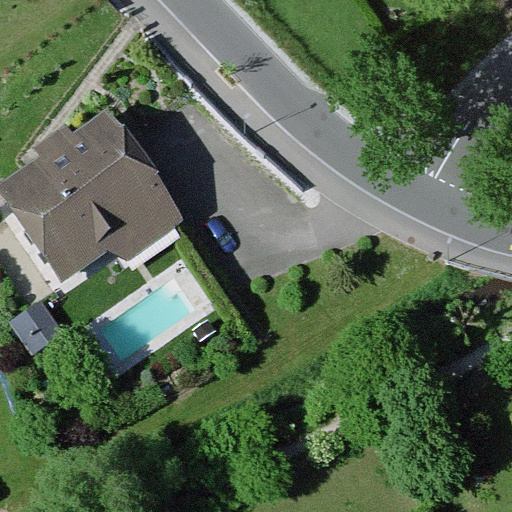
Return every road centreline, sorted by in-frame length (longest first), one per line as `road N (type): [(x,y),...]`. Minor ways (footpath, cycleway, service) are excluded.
road 1 (tertiary): [(189,0),(308,117),(422,195)]
road 2 (residential): [(422,195),(511,77)]
